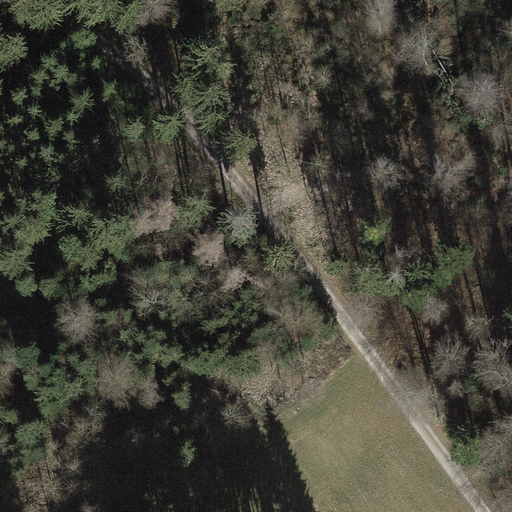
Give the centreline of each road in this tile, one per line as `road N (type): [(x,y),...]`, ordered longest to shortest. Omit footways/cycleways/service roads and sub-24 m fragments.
road 1 (track): [(47,0),(120,53),(201,135),(484,511)]
road 2 (track): [(266,219),(330,185),(375,175),(511,197)]
